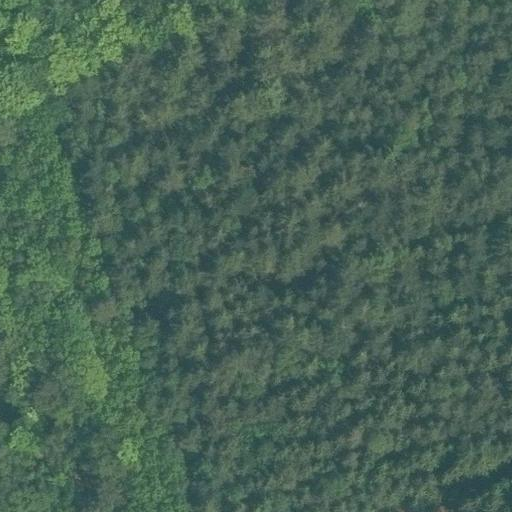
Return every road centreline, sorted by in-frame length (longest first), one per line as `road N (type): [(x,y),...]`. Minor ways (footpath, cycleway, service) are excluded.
road 1 (track): [(149,511),(0,104)]
road 2 (track): [(0,65),(119,22)]
